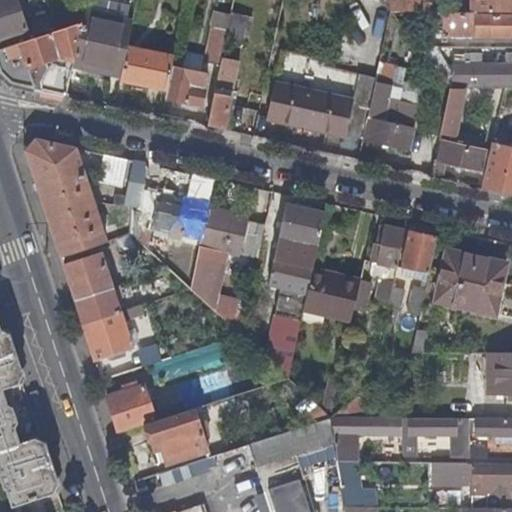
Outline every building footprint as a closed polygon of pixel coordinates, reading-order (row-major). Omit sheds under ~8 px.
[(0,0),(0,37),(25,29),(15,0),(0,0)] [(511,0),(468,0),(468,12),(473,12),(511,11),(511,0)] [(48,15),(53,30),(80,22),(82,11),(83,4),(48,15)] [(71,59),(70,65),(90,69),(90,66),(119,73),(125,46),(130,21),(82,11),(80,22),(71,59)] [(511,11),(473,12),(472,35),(511,35),(511,11)] [(468,12),(440,12),(440,35),(472,35),(473,12),(468,12)] [(249,17),(230,13),(224,40),(243,43),(249,17)] [(48,32),(56,55),(71,59),(80,22),(53,30),(48,32)] [(0,73),(10,82),(34,87),(27,65),(43,59),(56,55),(48,32),(0,47),(0,73)] [(205,62),(218,65),(220,58),(223,40),(209,37),(208,42),(205,62)] [(183,58),(205,62),(208,42),(187,39),(183,58)] [(164,88),(169,64),(171,55),(125,46),(119,73),(118,79),(164,88)] [(265,117),(303,125),(307,112),(311,91),(310,90),(317,57),(281,48),(272,80),(265,117)] [(510,84),(510,63),(502,63),(475,63),(476,53),(459,52),(459,63),(449,63),(441,65),(432,67),(446,85),(510,84)] [(511,88),(511,87),(511,52),(503,52),(502,63),(510,63),(511,63),(511,88)] [(432,67),(441,65),(432,54),(431,55),(426,59),(432,67)] [(307,112),(303,125),(343,134),(357,71),(323,63),(323,59),(317,57),(310,90),(311,91),(307,112)] [(218,65),(213,88),(229,91),(236,62),(220,58),(218,65)] [(34,87),(64,94),(69,68),(51,65),(46,66),(43,59),(27,65),(34,87)] [(164,88),(162,97),(197,104),(204,72),(169,64),(164,88)] [(363,117),(376,120),(384,84),(372,82),(367,105),(366,105),(363,117)] [(448,87),(437,141),(446,143),(459,87),(448,87)] [(213,88),(212,94),(232,98),(234,99),(236,93),(229,91),(213,88)] [(212,94),(205,125),(225,130),(232,98),(212,94)] [(363,117),(359,138),(406,149),(411,128),(376,120),(363,117)] [(24,150),(59,256),(104,242),(73,148),(34,140),(24,150)] [(437,141),(433,160),(445,163),(479,170),(483,150),(446,143),(437,141)] [(511,148),(490,144),(481,187),(511,193),(511,148)] [(119,186),(125,159),(84,150),(89,166),(98,168),(95,181),(119,186)] [(433,160),(430,175),(442,178),(445,163),(433,160)] [(137,243),(142,182),(126,179),(121,205),(129,206),(128,235),(137,243)] [(205,210),(206,203),(157,193),(150,230),(199,241),(205,210)] [(316,243),(322,215),(284,206),(277,238),(315,247),(316,243)] [(237,256),(238,252),(245,220),(245,218),(205,210),(199,241),(197,248),(225,254),(237,256)] [(257,256),(263,224),(245,220),(238,252),(257,256)] [(395,268),(403,232),(383,228),(378,249),(373,248),(370,263),(395,268)] [(434,238),(408,233),(400,269),(426,275),(434,238)] [(358,281),(364,254),(316,243),(315,247),(311,266),(306,285),(355,296),(358,281)] [(189,290),(212,311),(225,254),(197,248),(189,290)] [(505,264),(445,250),(434,302),(499,317),(504,291),(499,290),(505,264)] [(99,252),(62,264),(73,300),(110,288),(99,252)] [(264,357),(286,378),(306,285),(311,266),(301,263),(300,269),(271,263),(267,286),(279,289),(264,357)] [(375,300),(388,303),(392,281),(380,278),(375,300)] [(355,296),(355,297),(367,300),(371,284),(358,281),(355,296)] [(422,287),(408,285),(404,312),(419,314),(422,287)] [(110,288),(73,300),(81,324),(118,312),(110,288)] [(227,324),(240,336),(248,296),(233,293),(227,324)] [(141,306),(122,310),(127,327),(145,322),(141,306)] [(118,312),(81,324),(92,358),(129,346),(118,312)] [(429,331),(415,328),(410,352),(424,352),(429,331)] [(0,481),(2,487),(5,487),(10,505),(54,492),(37,438),(15,444),(0,397),(0,386),(18,381),(4,336),(0,333),(0,481)] [(157,345),(137,346),(138,365),(158,364),(157,345)] [(105,397),(116,433),(141,424),(154,420),(142,384),(105,397)] [(154,420),(141,424),(146,442),(152,445),(159,443),(167,465),(207,451),(200,430),(206,428),(204,421),(198,423),(197,421),(196,421),(191,408),(154,420)] [(401,417),(330,416),(336,461),(363,461),(363,453),(358,453),(358,434),(401,434),(401,417)] [(455,434),(455,417),(408,417),(408,435),(455,435),(455,434)] [(455,434),(468,434),(468,417),(455,417),(455,434)] [(511,417),(475,417),(475,435),(511,435),(511,417)] [(303,479),(294,452),(254,466),(269,511),(309,511),(299,481),(303,479)] [(311,478),(326,475),(322,455),(308,457),(311,478)] [(465,483),(466,465),(432,464),(432,483),(465,483)] [(511,483),(511,465),(473,466),(473,483),(511,483)]
